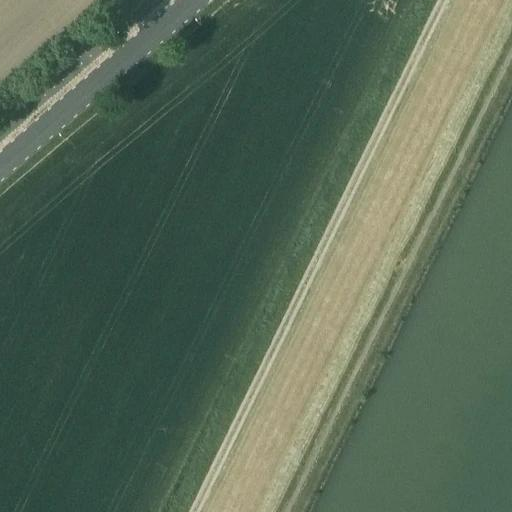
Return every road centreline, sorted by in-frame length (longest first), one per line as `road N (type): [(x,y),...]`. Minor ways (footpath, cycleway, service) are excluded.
road 1 (track): [(197,511),(446,0)]
road 2 (tertiary): [(0,170),(193,0)]
